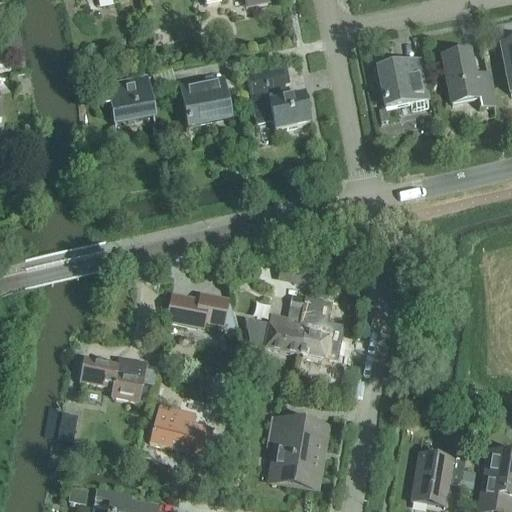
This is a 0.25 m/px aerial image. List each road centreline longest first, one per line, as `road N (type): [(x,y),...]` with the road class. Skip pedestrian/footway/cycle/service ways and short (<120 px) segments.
road 1 (tertiary): [(0,287),(364,203)]
road 2 (residential): [(351,511),(383,304),(364,203)]
road 3 (residential): [(364,203),(330,31)]
road 4 (residential): [(330,31),(490,0)]
road 5 (tertiary): [(364,203),(511,169)]
